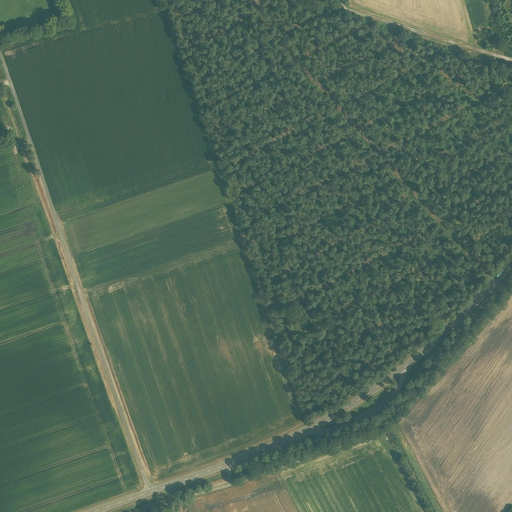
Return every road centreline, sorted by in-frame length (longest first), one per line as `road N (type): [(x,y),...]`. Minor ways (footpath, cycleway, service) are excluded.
road 1 (unclassified): [(0,53),(150,492)]
road 2 (secondary): [(511,262),(432,344),(358,400),(276,445),(150,492)]
road 3 (track): [(340,0),(511,57)]
